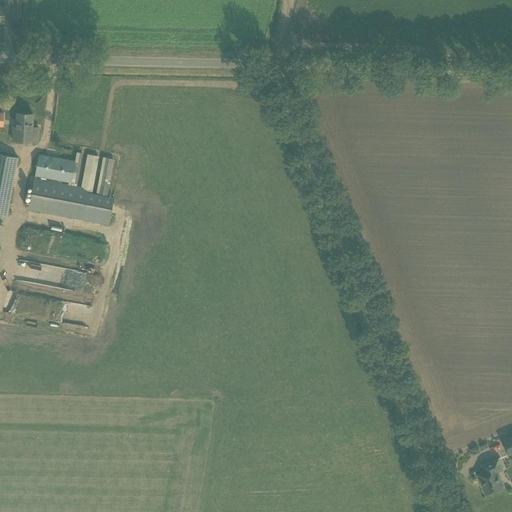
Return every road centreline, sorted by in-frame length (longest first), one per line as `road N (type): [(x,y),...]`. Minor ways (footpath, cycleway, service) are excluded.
road 1 (unclassified): [(449,511),(276,62),(0,55)]
road 2 (track): [(276,62),(511,69)]
